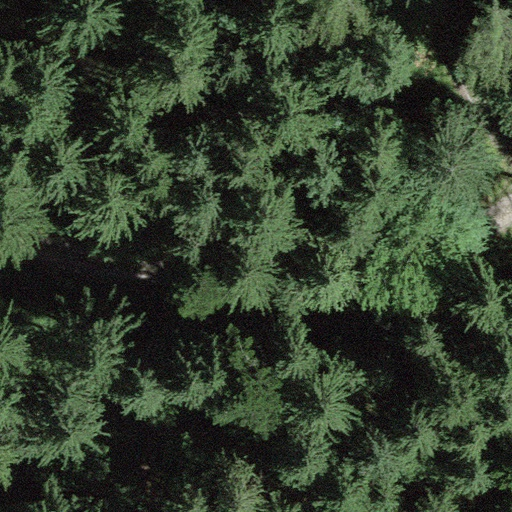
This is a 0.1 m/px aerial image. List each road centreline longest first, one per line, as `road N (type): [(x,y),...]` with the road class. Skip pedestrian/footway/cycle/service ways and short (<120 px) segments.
road 1 (track): [(511,196),(440,244),(309,276),(134,265),(0,236)]
road 2 (track): [(456,0),(511,155)]
